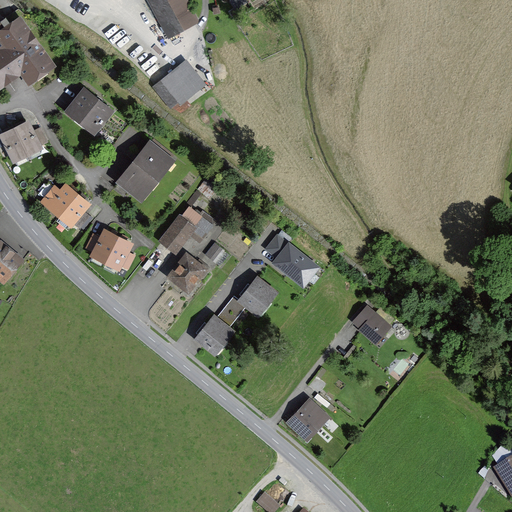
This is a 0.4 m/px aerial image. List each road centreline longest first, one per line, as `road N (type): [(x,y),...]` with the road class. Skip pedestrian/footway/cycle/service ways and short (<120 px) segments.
road 1 (secondary): [(351,511),(70,270),(0,185)]
road 2 (track): [(511,163),(502,219),(511,317)]
